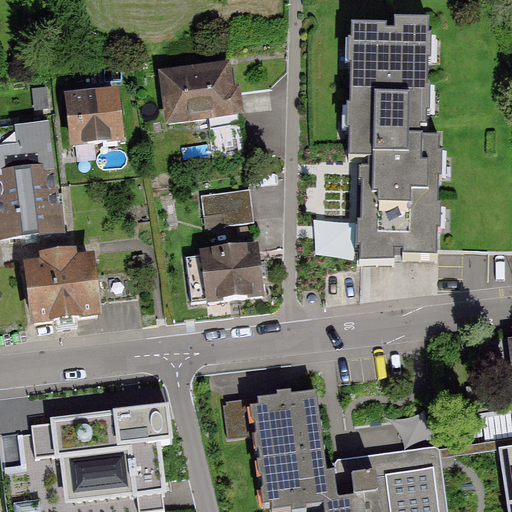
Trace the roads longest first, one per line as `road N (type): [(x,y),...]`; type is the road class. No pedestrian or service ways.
road 1 (residential): [(300,0),(289,337)]
road 2 (residential): [(289,337),(0,372)]
road 3 (residential): [(511,312),(289,337)]
